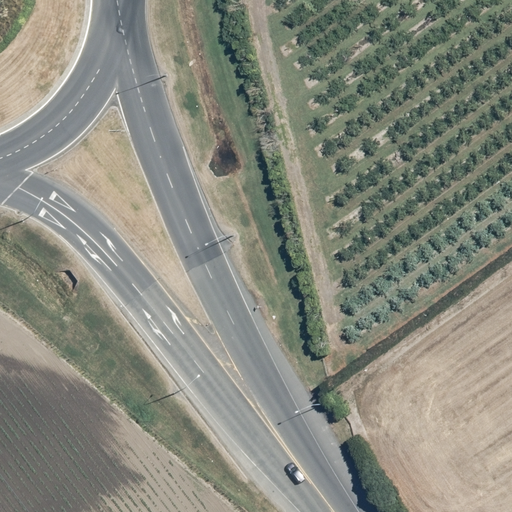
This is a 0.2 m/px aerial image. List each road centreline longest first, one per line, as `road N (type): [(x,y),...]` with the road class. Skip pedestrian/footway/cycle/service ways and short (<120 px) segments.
road 1 (secondary): [(114,12),(202,257),(325,498)]
road 2 (secondary): [(325,498),(196,363),(97,242),(0,177)]
road 3 (trunk): [(114,12),(104,56),(69,113),(0,158)]
